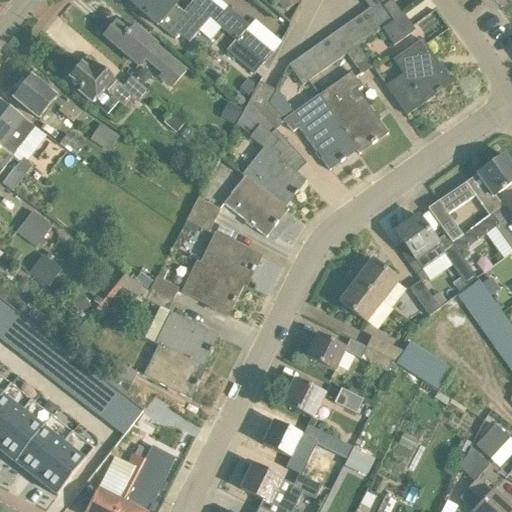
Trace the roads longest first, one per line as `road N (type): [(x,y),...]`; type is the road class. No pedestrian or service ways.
road 1 (residential): [(185,511),(316,249),(349,217),(511,104)]
road 2 (residential): [(511,98),(441,0)]
